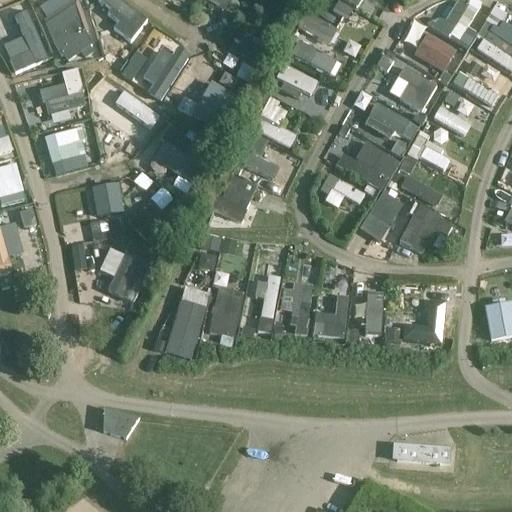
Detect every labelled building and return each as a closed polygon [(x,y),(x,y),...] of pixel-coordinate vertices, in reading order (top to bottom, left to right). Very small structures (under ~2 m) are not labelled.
[(98,0),(97,3),(135,26),(143,14),(120,0),(98,0)] [(206,0),(225,11),(231,0),(206,0)] [(338,1),(332,12),(350,21),(356,10),(338,1)] [(0,40),(0,52),(4,59),(22,49),(35,69),(56,57),(23,2),(0,15),(0,23),(7,36),(0,40)] [(498,30),(508,14),(495,6),(485,22),(498,30)] [(313,19),(306,36),(330,46),(337,29),(313,19)] [(155,32),(128,81),(164,101),(191,51),(155,32)] [(244,32),(233,50),(252,62),(263,44),(244,32)] [(511,49),(487,34),(476,51),(511,73),(511,49)] [(450,58),(455,47),(431,35),(426,46),(450,58)] [(334,78),(341,65),(300,42),(293,55),(334,78)] [(277,83),(324,110),(334,93),(286,66),(277,83)] [(399,79),(427,97),(434,86),(405,68),(399,79)] [(78,69),(60,73),(63,85),(41,91),(49,123),(89,113),(78,69)] [(235,82),(247,91),(254,80),(242,71),(235,82)] [(445,86),(450,78),(443,74),(438,82),(445,86)] [(458,76),(453,87),(494,106),(500,95),(458,76)] [(194,104),(185,99),(179,110),(211,129),(232,95),(208,81),(194,104)] [(131,149),(155,113),(129,96),(105,131),(131,149)] [(270,102),(255,134),(291,151),(297,137),(280,129),(289,110),(270,102)] [(368,117),(409,143),(418,129),(378,103),(368,117)] [(464,139),(472,127),(441,108),(433,120),(464,139)] [(0,157),(15,152),(1,116),(0,116),(0,157)] [(45,138),(53,165),(88,156),(80,128),(45,138)] [(342,129),(338,136),(345,140),(349,132),(342,129)] [(153,160),(184,176),(199,148),(168,131),(153,160)] [(365,143),(355,162),(344,155),(338,165),(383,190),(399,161),(365,143)] [(444,172),(452,159),(428,144),(419,158),(444,172)] [(281,167),(260,161),(263,151),(251,148),(245,171),(277,179),(281,167)] [(0,170),(0,200),(24,197),(19,168),(0,170)] [(231,176),(220,215),(245,223),(257,184),(231,176)] [(191,186),(178,177),(172,187),(185,195),(191,186)] [(427,202),(432,189),(402,178),(398,191),(427,202)] [(97,217),(122,215),(120,186),(94,188),(97,217)] [(374,191),(367,187),(363,193),(370,197),(374,191)] [(262,190),(257,205),(283,214),(288,199),(262,190)] [(381,192),(361,233),(384,244),(404,202),(381,192)] [(131,222),(149,243),(171,223),(153,203),(131,222)] [(399,246),(426,258),(436,236),(447,241),(455,224),(418,207),(399,246)] [(0,264),(11,262),(7,242),(17,240),(12,215),(0,217),(0,264)] [(209,237),(207,253),(236,256),(238,241),(209,237)] [(130,245),(125,256),(109,249),(99,272),(115,279),(109,293),(129,302),(150,254),(130,245)] [(86,272),(83,247),(71,249),(75,274),(86,272)] [(270,273),(261,318),(273,321),(283,276),(270,273)] [(93,292),(107,297),(113,279),(99,274),(93,292)] [(190,363),(210,295),(185,288),(165,356),(190,363)] [(511,296),(511,292),(494,294),(498,327),(511,324),(511,296)] [(381,334),(382,295),(368,295),(367,333),(381,334)] [(338,328),(339,297),(317,296),(316,327),(338,328)] [(403,341),(441,344),(445,303),(425,301),(424,317),(406,316),(403,341)] [(103,435),(126,441),(139,422),(104,412),(103,435)] [(449,467),(450,451),(397,448),(396,464),(449,467)]
